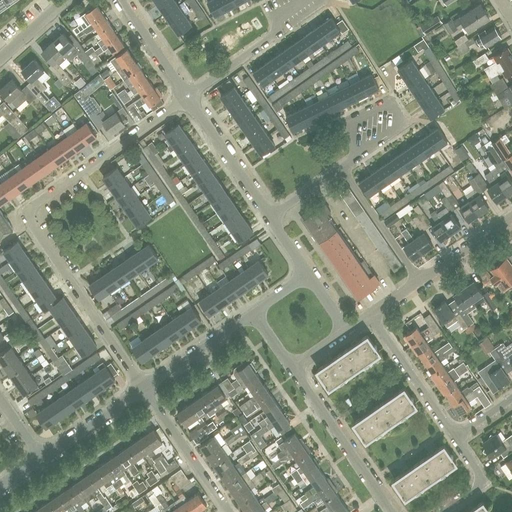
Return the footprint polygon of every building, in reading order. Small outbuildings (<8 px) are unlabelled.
[(3,0),(0,2),(0,12),(17,0),(3,0)] [(165,14),(178,5),(174,0),(164,0),(158,5),(165,14)] [(187,0),(193,9),(198,5),(194,0),(187,0)] [(226,10),(220,0),(208,0),(207,1),(215,15),(226,10)] [(236,4),(234,0),(220,0),(226,10),(236,4)] [(469,31),(490,17),(481,3),(454,21),(459,28),(460,29),(466,25),(469,31)] [(77,34),(77,33),(103,15),(97,5),(81,16),(84,21),(73,29),(77,34)] [(172,24),(185,15),(178,5),(165,14),(172,24)] [(198,5),(193,9),(200,19),(205,15),(198,5)] [(96,27),(99,32),(110,25),(103,15),(77,33),(80,36),(85,33),(86,34),(96,27)] [(179,34),(192,25),(185,15),(172,24),(179,34)] [(425,33),(442,22),(437,16),(420,27),(425,33)] [(343,19),(336,23),(332,17),(322,24),(331,37),(341,31),(342,33),(349,28),(343,19)] [(458,28),(451,18),(443,24),(449,34),(458,28)] [(331,37),(322,24),(312,31),(322,44),(331,37)] [(101,46),(117,35),(110,25),(99,32),(103,38),(98,42),(101,46)] [(485,30),(479,34),(481,37),(475,41),(473,38),(465,43),(465,42),(458,46),(455,49),(459,56),(469,49),(468,46),(475,42),(478,46),(480,45),(480,46),(485,43),(487,47),(502,38),(495,27),(486,32),(485,30)] [(312,51),(322,44),(312,31),(303,38),(312,51)] [(63,32),(53,42),(63,54),(69,60),(77,53),(83,61),(89,57),(87,54),(85,51),(78,40),(73,44),(63,32)] [(458,46),(465,42),(465,41),(468,39),(465,34),(455,41),(458,46)] [(113,52),(124,45),(117,35),(101,46),(104,51),(109,47),(113,52)] [(312,51),(303,38),(293,45),(302,58),(312,51)] [(348,40),(338,47),(341,53),(352,46),(348,40)] [(53,42),(42,51),(53,62),(48,66),(60,79),(65,85),(72,78),(67,72),(63,68),(71,62),(69,60),(63,54),(53,42)] [(302,58),(293,45),(283,51),(292,65),(302,58)] [(356,46),(346,53),(350,58),(360,51),(356,46)] [(328,55),(331,60),(341,53),(338,47),(328,55)] [(429,62),(436,57),(429,47),(423,51),(429,62)] [(487,74),(511,59),(511,55),(508,48),(494,56),(497,62),(485,69),(487,74)] [(94,49),(87,54),(89,57),(96,67),(103,62),(94,49)] [(117,70),(134,59),(127,49),(116,56),(116,57),(111,61),(117,70)] [(292,65),(283,51),(274,58),(283,71),(292,65)] [(350,58),(346,53),(336,60),(340,65),(350,58)] [(489,59),(485,53),(471,61),(475,67),(489,59)] [(317,62),(321,67),(331,60),(328,55),(317,62)] [(429,62),(436,72),(443,67),(436,57),(429,62)] [(283,71),(274,58),(264,65),(273,78),(283,71)] [(34,59),(22,70),(31,80),(26,84),(37,96),(44,104),(51,112),(57,107),(50,99),(42,91),(46,87),(36,76),(44,70),(34,59)] [(117,70),(124,80),(141,69),(134,59),(117,70)] [(418,70),(412,59),(398,68),(405,78),(418,70)] [(511,73),(511,59),(487,74),(490,79),(503,72),(506,77),(511,73)] [(327,67),(330,72),(340,65),(336,60),(327,67)] [(307,69),(311,74),(321,67),(317,62),(307,69)] [(273,78),(264,65),(254,72),(263,85),(267,82),(270,85),(275,81),(273,78)] [(317,73),(321,79),(330,72),(327,67),(317,73)] [(436,72),(443,82),(449,77),(443,67),(436,72)] [(124,80),(131,90),(147,79),(141,69),(124,80)] [(297,76),(301,81),(311,74),(307,69),(297,76)] [(425,79),(418,70),(405,78),(411,88),(425,79)] [(106,71),(101,75),(104,79),(110,75),(106,71)] [(95,112),(96,114),(101,111),(101,108),(93,97),(90,96),(89,94),(105,82),(104,79),(101,75),(100,73),(74,94),(90,116),(95,112)] [(307,80),(311,85),(321,79),(317,73),(307,80)] [(379,88),(372,74),(361,79),(368,94),(379,88)] [(110,75),(104,79),(105,82),(111,89),(116,85),(110,75)] [(251,89),(256,86),(249,75),(244,79),(251,89)] [(287,83),(291,88),(301,81),(297,76),(287,83)] [(443,82),(449,92),(456,87),(449,77),(443,82)] [(11,78),(0,88),(0,89),(10,100),(10,101),(15,107),(16,107),(25,98),(26,100),(29,103),(37,96),(26,84),(21,89),(11,78)] [(491,85),(494,90),(506,83),(503,78),(491,85)] [(139,91),(143,96),(154,88),(147,79),(131,90),(134,94),(139,91)] [(368,94),(361,79),(351,84),(358,99),(368,94)] [(431,89),(427,83),(430,81),(428,79),(426,81),(425,79),(411,88),(418,98),(431,89)] [(82,80),(76,84),(80,89),(86,84),(82,80)] [(298,87),(301,92),(311,85),(307,80),(298,87)] [(277,90),(281,95),(291,88),(287,83),(277,90)] [(511,85),(511,86),(508,88),(506,83),(494,90),(497,95),(504,91),(511,104),(511,103),(511,85)] [(358,99),(351,84),(340,90),(347,104),(358,99)] [(234,86),(221,95),(228,105),(241,96),(234,86)] [(262,95),(256,86),(251,89),(257,99),(262,95)] [(288,94),(292,99),(301,92),(298,87),(288,94)] [(462,97),(456,87),(449,92),(456,102),(462,97)] [(164,103),(161,98),(162,98),(163,96),(159,91),(157,92),(154,88),(143,96),(128,108),(134,117),(141,112),(138,107),(147,101),(153,111),(164,103)] [(424,108),(438,99),(431,89),(418,98),(424,108)] [(274,100),(281,95),(277,90),(270,95),(274,100)] [(347,104),(340,90),(329,95),(336,109),(347,104)] [(127,91),(119,96),(124,103),(132,98),(127,91)] [(292,99),(288,94),(278,101),(282,106),(292,99)] [(257,99),(264,109),(269,105),(262,95),(257,99)] [(336,109),(329,95),(319,100),(326,115),(336,109)] [(248,106),(246,104),(241,96),(228,105),(234,115),(248,106)] [(74,98),(62,107),(64,110),(76,101),(74,98)] [(431,118),(444,109),(438,99),(424,108),(431,118)] [(326,115),(319,100),(314,103),(308,105),(315,120),(326,115)] [(0,115),(2,114),(10,122),(21,135),(29,129),(17,116),(3,101),(0,104),(0,115)] [(264,109),(271,118),(276,115),(269,105),(264,109)] [(315,120),(308,105),(298,111),(305,125),(315,120)] [(241,125),(254,115),(248,106),(234,115),(241,125)] [(62,107),(56,112),(59,116),(65,112),(62,107)] [(123,113),(119,116),(116,111),(107,117),(102,110),(101,111),(96,114),(102,122),(104,121),(111,132),(124,123),(124,122),(127,120),(123,113)] [(305,125),(298,111),(287,116),(294,131),(305,125)] [(57,120),(52,114),(45,120),(49,126),(57,120)] [(248,134),(261,125),(254,115),(241,125),(246,132),(248,134)] [(271,118),(278,128),(283,125),(276,115),(271,118)] [(34,129),(38,134),(47,127),(44,122),(34,129)] [(87,122),(78,128),(77,129),(86,142),(96,135),(92,128),(87,122)] [(492,123),(487,126),(490,132),(495,129),(492,123)] [(86,142),(77,129),(78,128),(74,124),(69,127),(72,132),(68,136),(77,149),(86,142)] [(173,144),(172,143),(185,134),(178,124),(165,133),(170,139),(166,141),(170,146),(173,144)] [(255,144),(268,135),(261,125),(248,134),(255,144)] [(290,135),(283,125),(278,128),(285,138),(290,135)] [(448,141),(439,128),(428,135),(438,148),(448,141)] [(29,141),(38,134),(34,129),(25,136),(29,141)] [(179,153),(192,144),(185,134),(172,143),(173,144),(170,146),(168,147),(172,152),(176,149),(179,153)] [(262,154),(275,145),(268,135),(255,144),(262,154)] [(438,148),(428,135),(419,141),(428,155),(438,148)] [(77,149),(68,136),(58,142),(67,155),(77,149)] [(500,139),(493,144),(503,160),(510,155),(500,139)] [(143,147),(150,157),(158,151),(151,141),(143,147)] [(428,155),(419,141),(409,148),(418,161),(428,155)] [(67,155),(58,142),(48,149),(58,162),(67,155)] [(179,153),(186,162),(199,153),(192,144),(179,153)] [(502,159),(493,147),(488,150),(487,151),(495,164),(502,159)] [(418,161),(409,148),(399,155),(408,168),(418,161)] [(58,162),(48,149),(39,156),(48,169),(58,162)] [(133,155),(140,165),(147,160),(140,150),(133,155)] [(150,157),(156,167),(161,164),(155,154),(159,152),(158,151),(150,157)] [(192,172),(206,163),(199,153),(186,162),(192,172)] [(408,168),(399,155),(389,162),(398,175),(408,168)] [(48,169),(39,156),(29,163),(38,176),(48,169)] [(455,162),(450,166),(453,170),(463,163),(460,159),(455,162)] [(140,165),(147,175),(154,170),(147,160),(140,165)] [(398,175),(389,162),(379,168),(389,182),(398,175)] [(466,165),(473,176),(483,190),(488,186),(479,172),(478,173),(471,162),(466,165)] [(38,176),(29,163),(20,169),(29,182),(38,176)] [(199,182),(212,173),(206,163),(192,172),(199,182)] [(163,177),(168,173),(161,164),(156,167),(163,177)] [(507,195),(511,191),(511,181),(508,175),(507,176),(500,165),(491,172),(507,195)] [(110,186),(124,176),(117,166),(103,176),(110,186)] [(440,172),(443,177),(453,170),(450,166),(440,172)] [(389,182),(379,168),(370,175),(379,188),(389,182)] [(19,189),(29,182),(20,169),(10,176),(19,189)] [(151,187),(154,184),(161,180),(154,170),(147,175),(144,177),(151,187)] [(430,179),(433,184),(443,177),(440,172),(430,179)] [(497,202),(507,195),(491,172),(485,176),(492,186),(488,189),(497,202)] [(170,187),(175,183),(168,173),(163,177),(170,187)] [(199,182),(206,192),(219,183),(212,173),(199,182)] [(379,188),(370,175),(360,182),(369,195),(379,188)] [(19,189),(10,176),(0,183),(10,196),(19,189)] [(117,195),(131,186),(124,176),(110,186),(117,195)] [(479,214),(489,208),(479,193),(483,190),(473,176),(468,180),(474,188),(465,194),(470,201),(479,214)] [(420,186),(424,191),(433,184),(430,179),(420,186)] [(154,184),(161,194),(167,189),(161,180),(154,184)] [(446,196),(455,209),(460,205),(447,186),(443,180),(438,184),(446,196)] [(0,202),(10,196),(0,183),(0,202)] [(177,196),(182,193),(175,183),(170,187),(177,196)] [(206,192),(213,201),(226,192),(219,183),(206,192)] [(124,205),(137,196),(131,186),(117,195),(124,205)] [(411,193),(414,197),(424,191),(420,186),(411,193)] [(348,205),(357,199),(349,188),(340,194),(341,194),(348,205)] [(174,199),(167,189),(161,194),(168,204),(174,199)] [(219,211),(233,202),(226,192),(213,201),(219,211)] [(184,206),(189,203),(182,193),(177,196),(184,206)] [(401,199),(404,204),(414,197),(411,193),(401,199)] [(131,215),(144,205),(137,196),(124,205),(131,215)] [(451,234),(461,227),(452,213),(451,214),(450,213),(455,209),(446,196),(441,199),(446,207),(437,213),(451,234)] [(348,205),(356,216),(365,210),(357,199),(348,205)] [(390,206),(394,211),(404,204),(401,199),(390,206)] [(394,211),(390,206),(387,201),(377,208),(381,213),(384,218),(394,211)] [(469,221),(479,214),(470,201),(460,208),(469,221)] [(226,221),(239,212),(233,202),(219,211),(226,221)] [(190,216),(195,213),(189,203),(184,206),(190,216)] [(331,212),(326,204),(321,207),(305,218),(313,230),(329,218),(326,215),(331,212)] [(138,225),(151,215),(144,205),(131,215),(138,225)] [(418,215),(427,228),(432,225),(418,205),(413,208),(418,215)] [(0,237),(0,238),(14,229),(4,215),(0,209),(0,237)] [(356,216),(364,227),(372,221),(365,210),(356,216)] [(441,240),(451,234),(437,213),(435,210),(430,214),(437,224),(432,227),(441,240)] [(226,221),(233,231),(246,222),(239,212),(226,221)] [(197,226),(202,222),(195,213),(190,216),(197,226)] [(399,218),(396,213),(384,221),(388,227),(400,219),(399,218)] [(418,234),(427,228),(418,215),(413,218),(417,225),(414,228),(418,234)] [(320,241),(337,229),(329,218),(313,230),(320,241)] [(364,227),(371,238),(380,232),(372,221),(364,227)] [(207,230),(202,222),(197,226),(204,236),(209,232),(207,230)] [(233,231),(240,241),(253,232),(246,222),(233,231)] [(413,259),(423,253),(414,239),(406,228),(401,232),(409,243),(404,246),(413,259)] [(344,241),(337,229),(320,241),(328,252),(344,241)] [(211,245),(216,242),(209,232),(204,236),(211,245)] [(371,238),(379,250),(388,244),(380,232),(371,238)] [(423,253),(433,246),(424,233),(414,239),(423,253)] [(24,251),(18,241),(5,250),(12,260),(24,251)] [(336,263),(352,252),(344,241),(328,252),(336,263)] [(223,252),(216,242),(211,245),(220,260),(225,256),(223,252)] [(149,243),(139,250),(149,266),(153,263),(152,261),(158,257),(149,243)] [(238,251),(241,255),(245,261),(248,259),(244,254),(251,249),(248,244),(238,251)] [(403,266),(388,244),(379,250),(394,272),(403,266)] [(149,266),(139,250),(129,257),(138,270),(143,267),(145,269),(149,266)] [(31,261),(24,251),(12,260),(18,270),(31,261)] [(238,251),(228,257),(232,262),(241,255),(238,251)] [(343,274),(360,263),(352,252),(336,263),(343,274)] [(212,255),(202,262),(206,267),(216,260),(212,255)] [(138,270),(129,257),(119,264),(128,277),(138,270)] [(222,269),(232,262),(228,257),(218,264),(222,269)] [(511,264),(507,259),(491,271),(494,275),(491,278),(497,286),(497,285),(503,293),(511,287),(509,284),(511,281),(511,264)] [(268,273),(259,260),(249,267),(258,280),(268,273)] [(38,271),(31,261),(18,270),(25,279),(38,271)] [(193,269),(196,274),(206,267),(202,262),(193,269)] [(370,278),(360,263),(343,274),(359,297),(375,285),(379,282),(374,275),(370,278)] [(128,277),(119,264),(110,270),(119,284),(128,277)] [(258,280),(249,267),(239,273),(248,286),(258,280)] [(193,269),(183,276),(178,279),(182,284),(196,274),(193,269)] [(119,284),(110,270),(100,277),(109,290),(119,284)] [(32,289),(45,280),(38,271),(25,279),(32,289)] [(173,280),(174,281),(177,279),(173,273),(160,281),(164,286),(173,280)] [(248,286),(239,273),(229,280),(238,293),(248,286)] [(109,290),(100,277),(90,284),(99,297),(109,290)] [(185,289),(182,284),(178,279),(177,279),(174,281),(175,283),(165,290),(169,295),(179,288),(182,292),(185,289)] [(4,280),(0,282),(0,284),(6,293),(11,289),(4,280)] [(51,290),(45,280),(32,289),(38,299),(51,290)] [(238,293),(229,280),(220,287),(229,300),(238,293)] [(164,286),(160,281),(151,288),(154,293),(164,286)] [(474,281),(464,288),(476,306),(486,300),(493,311),(497,307),(487,292),(483,295),(474,281)] [(229,300),(220,287),(210,294),(219,307),(229,300)] [(141,295),(144,300),(154,293),(151,288),(141,295)] [(464,288),(454,295),(464,310),(460,313),(469,326),(473,323),(474,322),(467,313),(476,306),(464,288)] [(11,289),(6,293),(12,302),(17,299),(11,289)] [(50,306),(58,300),(51,290),(38,299),(45,309),(50,306)] [(159,302),(169,295),(165,290),(156,297),(159,302)] [(219,307),(210,294),(200,301),(209,314),(219,307)] [(131,302),(134,306),(144,300),(141,295),(131,302)] [(0,299),(0,302),(4,308),(9,305),(4,297),(0,299)] [(56,315),(69,306),(63,297),(58,300),(50,306),(56,315)] [(156,297),(146,303),(149,308),(159,302),(156,297)] [(17,299),(12,302),(19,312),(24,309),(17,299)] [(445,301),(434,308),(444,322),(447,327),(458,320),(464,330),(464,329),(465,329),(469,326),(460,313),(456,316),(445,301)] [(121,308),(125,313),(134,306),(131,302),(121,308)] [(125,313),(121,308),(121,309),(118,303),(103,313),(110,324),(125,313)] [(146,303),(136,310),(140,315),(149,308),(146,303)] [(9,305),(4,308),(9,315),(14,312),(9,305)] [(63,325),(76,316),(69,306),(56,315),(63,325)] [(201,319),(192,306),(187,310),(184,306),(179,310),(182,313),(191,326),(201,319)] [(24,309),(19,312),(26,322),(31,318),(24,309)] [(136,310),(127,317),(130,322),(140,315),(136,310)] [(191,326),(182,313),(172,320),(181,333),(191,326)] [(413,345),(439,327),(430,314),(424,318),(429,326),(420,333),(417,327),(406,335),(405,336),(405,337),(407,341),(408,341),(410,340),(413,345)] [(70,335),(83,326),(76,316),(63,325),(70,335)] [(120,329),(130,322),(127,317),(117,324),(120,329)] [(511,317),(507,321),(502,325),(502,324),(501,325),(503,327),(507,331),(509,329),(511,332),(511,331),(511,317)] [(31,318),(26,322),(33,331),(38,328),(31,318)] [(181,333),(172,320),(162,327),(171,340),(181,333)] [(13,329),(17,335),(22,331),(23,331),(26,329),(22,324),(13,329)] [(76,344),(90,335),(83,326),(70,335),(76,344)] [(171,340),(162,327),(152,333),(161,346),(171,340)] [(433,338),(432,336),(441,330),(439,327),(413,345),(415,349),(414,349),(414,351),(417,355),(418,355),(419,354),(420,355),(431,347),(427,342),(433,338)] [(38,328),(33,331),(39,341),(44,338),(38,328)] [(26,336),(23,331),(22,331),(17,335),(8,341),(13,347),(21,341),(21,340),(26,336)] [(152,353),(161,346),(152,333),(143,340),(152,353)] [(83,355),(96,346),(90,335),(76,344),(83,355)] [(353,345),(343,352),(355,370),(380,352),(368,335),(361,339),(353,345)] [(44,338),(39,341),(46,351),(51,348),(44,338)] [(152,353),(143,340),(133,347),(142,360),(152,353)] [(426,364),(452,347),(449,342),(434,353),(432,348),(431,347),(420,355),(426,364)] [(510,355),(503,343),(495,348),(504,361),(510,358),(508,356),(510,355)] [(0,358),(4,365),(18,356),(11,346),(0,353),(0,358)] [(433,374),(444,367),(441,362),(447,357),(446,356),(454,350),(452,347),(426,364),(433,374)] [(37,357),(43,354),(39,348),(34,352),(37,357)] [(51,348),(46,351),(53,360),(53,361),(58,357),(51,348)] [(500,365),(504,361),(495,348),(490,352),(496,360),(485,367),(488,370),(481,375),(493,393),(500,388),(499,387),(510,380),(500,365)] [(87,359),(90,364),(100,357),(97,352),(87,359)] [(355,370),(343,352),(332,359),(324,365),(318,370),(330,387),(355,370)] [(43,354),(37,357),(44,367),(48,364),(49,363),(43,354)] [(53,361),(62,374),(63,376),(67,373),(73,369),(62,355),(58,358),(58,357),(53,361)] [(11,375),(24,366),(18,356),(4,365),(11,375)] [(90,364),(87,359),(77,366),(80,371),(90,364)] [(115,379),(106,366),(103,362),(98,365),(101,369),(95,373),(105,386),(115,379)] [(440,384),(466,366),(464,362),(454,369),(453,367),(447,372),(444,367),(433,374),(432,375),(432,377),(434,381),(436,381),(437,380),(440,384)] [(232,382),(226,386),(230,391),(235,387),(256,373),(249,363),(245,366),(243,363),(235,368),(235,371),(239,377),(237,378),(232,382)] [(31,375),(24,366),(11,375),(18,385),(31,375)] [(77,366),(73,369),(67,373),(71,378),(80,371),(77,366)] [(447,394),(458,386),(454,381),(460,376),(469,369),(466,366),(440,384),(442,388),(441,389),(441,390),(444,394),(445,395),(446,394),(447,394)] [(67,373),(63,376),(58,380),(61,385),(71,378),(67,373)] [(105,386),(95,373),(86,379),(95,393),(105,386)] [(256,373),(235,387),(238,392),(248,385),(252,391),(263,383),(256,373)] [(38,385),(31,375),(18,385),(24,395),(38,385)] [(95,393),(86,379),(76,386),(85,399),(95,393)] [(48,387),(51,391),(61,385),(58,380),(48,387)] [(218,385),(208,392),(224,415),(228,413),(224,407),(221,402),(227,398),(225,395),(230,391),(226,386),(223,381),(218,385)] [(453,404),(479,386),(477,382),(469,388),(468,387),(461,391),(458,386),(447,394),(453,404)] [(255,396),(240,406),(244,410),(269,393),(263,383),(252,391),(255,396)] [(85,399),(76,386),(66,393),(76,406),(85,399)] [(460,414),(471,406),(469,402),(475,397),(474,396),(476,395),(480,400),(485,407),(491,403),(479,386),(453,404),(460,414)] [(38,394),(41,398),(51,391),(48,387),(38,394)] [(389,398),(379,405),(391,422),(416,405),(404,388),(398,392),(389,398)] [(208,392),(198,398),(207,411),(207,412),(210,416),(216,412),(220,418),(224,415),(208,392)] [(76,406),(66,393),(57,400),(66,413),(76,406)] [(269,393),(244,410),(247,415),(262,405),(265,410),(276,403),(272,396),(269,393)] [(41,398),(38,394),(28,401),(31,405),(41,398)] [(198,398),(188,405),(197,418),(200,423),(204,429),(207,434),(217,427),(213,421),(208,425),(204,420),(201,415),(207,412),(207,411),(198,398)] [(66,413),(57,400),(47,406),(56,420),(66,413)] [(269,416),(259,423),(262,428),(283,413),(276,403),(265,410),(269,416)] [(188,405),(178,412),(187,425),(197,418),(188,405)] [(366,440),(391,422),(379,405),(369,412),(360,418),(354,422),(366,440)] [(56,420),(47,406),(37,413),(46,427),(56,420)] [(262,428),(257,431),(260,436),(275,425),(279,431),(290,423),(283,413),(262,428)] [(248,422),(244,425),(246,429),(248,431),(254,427),(252,425),(250,421),(248,422)] [(200,423),(196,426),(200,431),(204,429),(200,423)] [(233,433),(229,436),(232,441),(237,438),(235,435),(245,429),(241,423),(231,429),(233,433)] [(153,429),(143,436),(152,449),(159,459),(163,456),(160,451),(166,447),(154,429),(153,429)] [(246,432),(245,429),(235,435),(237,438),(246,432)] [(257,431),(250,435),(260,449),(266,445),(260,436),(257,431)] [(281,458),(302,444),(295,434),(284,441),(279,445),(282,450),(278,453),(281,458)] [(511,451),(511,434),(502,441),(497,434),(494,436),(491,434),(488,440),(483,443),(485,446),(483,452),(488,454),(490,453),(493,457),(500,452),(504,457),(511,451)] [(143,436),(133,443),(142,456),(147,452),(151,457),(152,457),(156,462),(154,463),(161,473),(166,469),(164,466),(159,459),(152,449),(143,436)] [(207,455),(221,446),(214,436),(200,445),(207,455)] [(227,445),(232,441),(229,436),(224,440),(227,445)] [(282,437),(276,440),(279,445),(284,441),(282,437)] [(142,456),(133,443),(123,449),(132,462),(133,462),(142,456)] [(297,461),(309,454),(309,453),(310,453),(310,451),(306,446),(304,447),(302,444),(281,458),(271,464),(274,468),(283,462),(284,463),(294,456),(297,461)] [(429,455),(419,462),(431,480),(456,462),(444,445),(438,449),(429,455)] [(214,465),(227,456),(221,446),(207,455),(214,465)] [(132,462),(123,449),(113,456),(122,469),(123,469),(127,466),(134,476),(139,472),(133,462),(132,462)] [(253,452),(251,449),(247,452),(242,456),(246,461),(251,457),(249,455),(253,452)] [(295,477),(315,463),(309,454),(297,461),(301,466),(291,473),(295,477)] [(113,456),(104,463),(120,486),(121,487),(131,481),(126,474),(123,469),(122,469),(113,456)] [(220,475),(234,466),(234,465),(227,456),(214,465),(220,475)] [(227,485),(241,475),(237,470),(241,464),(246,461),(242,456),(237,459),(239,462),(234,465),(234,466),(220,475),(227,485)] [(511,457),(506,462),(507,462),(501,467),(509,479),(511,477),(511,457)] [(168,464),(164,466),(166,469),(167,469),(168,472),(179,465),(175,459),(168,464)] [(406,497),(431,480),(419,462),(409,469),(400,475),(394,480),(406,497)] [(104,463),(94,470),(103,483),(106,488),(110,493),(116,489),(117,489),(120,486),(104,463)] [(322,473),(315,463),(295,477),(298,482),(303,478),(307,484),(311,481),(322,473)] [(181,469),(176,472),(180,478),(185,475),(181,469)] [(97,495),(105,507),(105,506),(107,509),(113,506),(106,496),(104,497),(97,487),(103,483),(94,470),(84,476),(97,495)] [(157,478),(158,478),(155,474),(152,470),(147,473),(149,477),(146,479),(150,485),(158,480),(157,478)] [(260,472),(256,475),(259,480),(264,477),(262,475),(266,472),(264,470),(260,472)] [(178,486),(188,479),(185,475),(180,478),(176,472),(171,475),(178,486)] [(250,479),(251,479),(246,472),(241,475),(227,485),(234,495),(252,482),(250,479)] [(281,473),(276,476),(278,479),(282,484),(284,482),(285,480),(281,473)] [(303,501),(329,483),(322,473),(311,481),(314,486),(305,492),(305,493),(300,497),(303,501)] [(256,475),(251,479),(250,479),(252,482),(234,495),(240,504),(254,495),(250,489),(261,482),(259,480),(256,475)] [(97,495),(84,476),(74,483),(87,501),(97,495)] [(140,483),(137,480),(133,483),(136,488),(139,493),(147,487),(143,481),(140,483)] [(87,501),(74,483),(64,490),(79,511),(82,511),(85,511),(81,505),(87,501)] [(278,493),(283,489),(279,483),(272,489),(274,492),(269,495),(272,500),(277,497),(276,494),(278,493)] [(331,487),(329,483),(303,501),(300,503),(304,508),(321,496),(325,501),(336,493),(337,492),(337,491),(334,486),(332,486),(331,487)] [(136,488),(129,492),(133,497),(139,494),(139,493),(136,488)] [(180,498),(174,501),(181,511),(196,511),(187,499),(188,499),(181,489),(180,489),(176,491),(180,498)] [(79,511),(64,490),(55,497),(64,510),(64,511),(71,511),(73,511),(79,511)] [(154,493),(149,496),(156,506),(151,510),(152,511),(166,511),(156,497),(154,493)] [(197,493),(187,499),(196,511),(197,511),(206,506),(197,493)] [(329,511),(343,503),(336,493),(325,501),(328,505),(318,511),(329,511)] [(156,497),(166,511),(181,511),(174,501),(168,505),(160,494),(156,497)] [(245,511),(249,511),(266,501),(264,499),(263,497),(258,500),(254,495),(240,504),(245,511)] [(265,511),(264,510),(269,506),(267,503),(272,500),(269,495),(264,499),(266,501),(249,511),(265,511)] [(60,511),(64,510),(55,497),(45,504),(50,511),(60,511)] [(292,511),(297,509),(290,499),(285,503),(282,505),(286,510),(288,509),(290,511),(292,511)] [(468,511),(467,511),(490,511),(483,501),(477,506),(468,511)] [(349,511),(343,503),(329,511),(349,511)]
